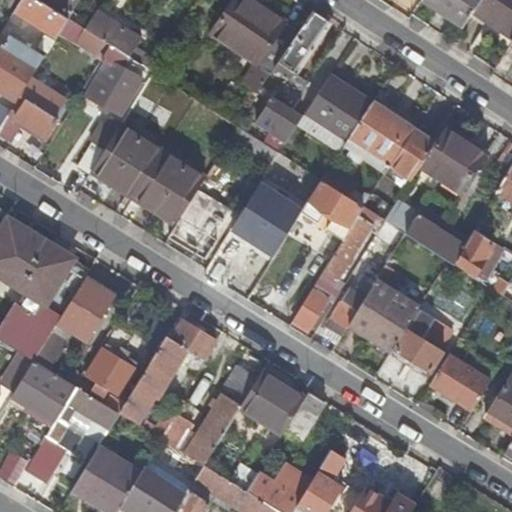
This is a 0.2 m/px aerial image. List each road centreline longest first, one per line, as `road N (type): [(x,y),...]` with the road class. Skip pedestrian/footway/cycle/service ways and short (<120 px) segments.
road 1 (residential): [(0,170),(511,482)]
road 2 (residential): [(511,112),(342,0)]
